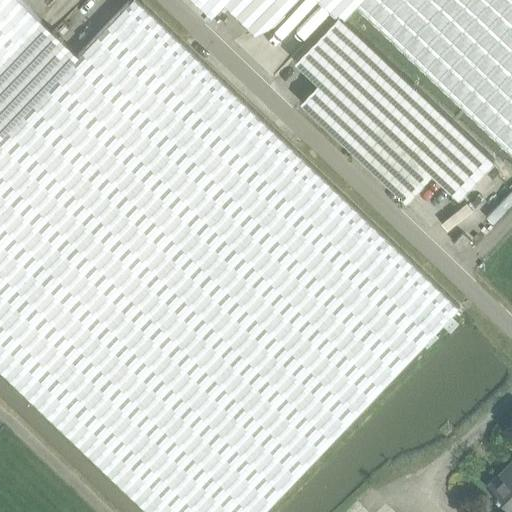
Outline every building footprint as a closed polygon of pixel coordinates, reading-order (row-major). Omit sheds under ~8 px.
[(0,0),(0,125),(6,131),(0,137),(0,368),(150,511),(260,511),(458,306),(138,0),(128,0),(78,54),(20,0),(0,0)] [(511,0),(194,0),(211,16),(225,2),(255,30),(273,20),(284,9),(292,0),(322,0),(335,12),(338,9),(344,16),(359,0),(511,145),(511,0)] [(338,13),(294,60),(317,82),(299,101),(352,151),(405,200),(431,173),(457,197),(493,159),(338,13)] [(469,238),(462,231),(453,241),(461,248),(469,238)] [(502,468),(487,484),(496,492),(494,494),(497,497),(499,495),(511,508),(511,463),(505,471),(502,468)]
